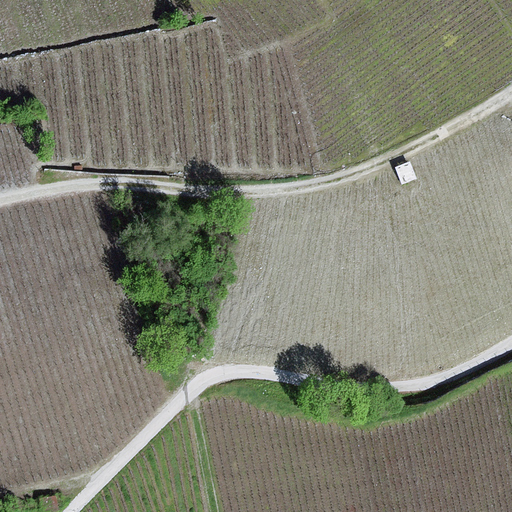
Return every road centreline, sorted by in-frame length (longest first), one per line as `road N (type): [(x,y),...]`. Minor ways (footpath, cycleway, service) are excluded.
road 1 (track): [(511,98),(425,150),(334,186),(257,196),(90,190),(0,208)]
road 2 (track): [(511,351),(449,385),(407,393),(219,374),(76,511)]
